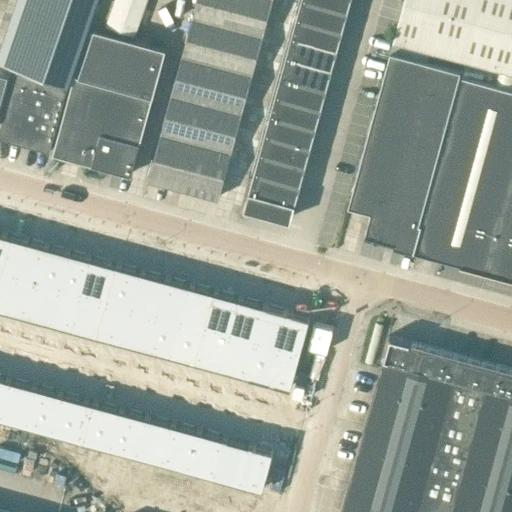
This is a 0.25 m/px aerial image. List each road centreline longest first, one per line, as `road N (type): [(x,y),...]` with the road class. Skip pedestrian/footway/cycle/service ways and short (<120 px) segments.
road 1 (unclassified): [(362,282),(0,186)]
road 2 (unclassified): [(299,511),(362,282)]
road 3 (unclassified): [(511,323),(362,282)]
